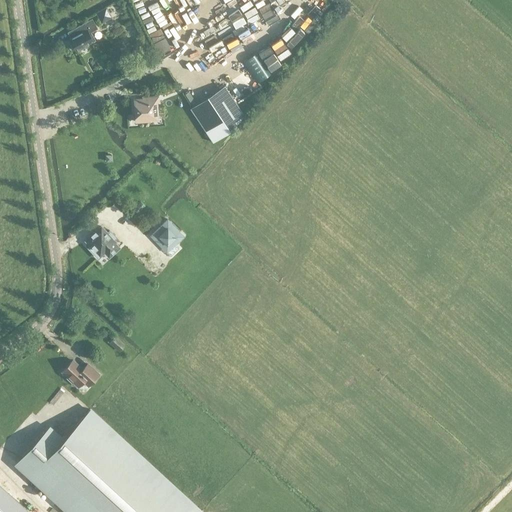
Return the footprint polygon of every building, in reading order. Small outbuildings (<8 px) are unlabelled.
[(305,28),(319,13),(309,4),(295,19),(305,28)] [(105,8),(97,13),(101,22),(110,17),(105,8)] [(73,29),(76,35),(70,38),(76,50),(94,40),(90,33),(95,30),(89,20),(73,29)] [(294,22),(278,39),(288,49),(304,32),(294,22)] [(143,33),(153,53),(163,47),(153,28),(143,33)] [(267,40),(258,55),(262,58),(272,42),(267,40)] [(230,73),(238,84),(247,77),(239,66),(230,73)] [(224,85),(190,108),(212,142),(230,130),(244,115),(224,85)] [(134,99),(135,122),(149,121),(148,120),(158,119),(158,96),(142,97),(142,98),(134,99)] [(122,170),(128,164),(122,158),(116,163),(122,170)] [(168,218),(150,235),(167,253),(185,236),(168,218)] [(100,227),(85,240),(90,246),(88,248),(98,258),(107,249),(112,254),(119,247),(112,240),(114,238),(108,232),(106,234),(100,227)] [(110,341),(120,349),(124,345),(114,336),(110,341)] [(82,369),(72,360),(62,371),(67,376),(67,378),(70,381),(73,381),(78,386),(83,380),(88,385),(99,374),(87,363),(82,369)] [(49,427),(15,463),(68,511),(199,511),(201,511),(89,409),(62,439),(49,427)] [(29,511),(0,485),(0,511),(29,511)]
